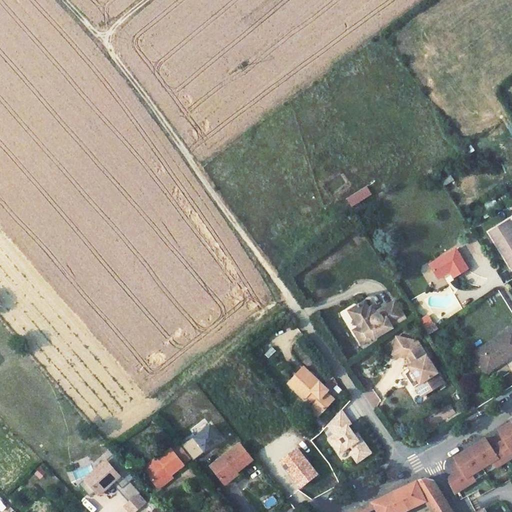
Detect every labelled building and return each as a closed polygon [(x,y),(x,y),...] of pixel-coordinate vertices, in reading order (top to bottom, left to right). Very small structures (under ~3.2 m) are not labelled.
[(473,151),(468,143),(462,147),(467,155),(473,151)] [(444,185),(453,180),(447,170),(438,175),(444,185)] [(494,242),(511,271),(511,234),(511,233),(494,242)] [(452,248),(427,264),(438,280),(448,273),(452,277),(465,268),(452,248)] [(354,331),(363,345),(375,337),(374,335),(391,324),(390,323),(404,314),(393,297),(374,309),(370,303),(367,305),(362,299),(355,303),(353,313),(362,327),(354,331)] [(353,313),(355,303),(347,308),(358,325),(353,329),(354,331),(362,327),(353,313)] [(431,319),(422,325),(426,332),(436,326),(431,319)] [(436,326),(426,332),(429,336),(438,330),(436,326)] [(511,328),(500,336),(503,340),(511,334),(511,328)] [(500,336),(474,352),(486,370),(498,361),(500,366),(511,358),(511,334),(503,340),(500,336)] [(407,367),(413,376),(425,395),(438,387),(432,378),(439,374),(421,347),(409,344),(409,342),(394,338),(391,353),(406,356),(411,364),(407,367)] [(498,361),(486,370),(488,374),(500,366),(498,361)] [(295,386),(306,397),(309,395),(317,403),(315,404),(320,410),(334,397),(326,388),(327,387),(307,365),(293,379),(298,384),(295,386)] [(445,383),(439,374),(432,378),(438,387),(445,383)] [(407,380),(419,399),(425,395),(413,376),(407,380)] [(311,408),(317,413),(320,410),(315,404),(311,408)] [(370,454),(360,439),(357,441),(347,427),(350,425),(340,411),(327,426),(334,436),(328,440),(338,455),(350,447),(353,452),(350,454),(356,463),(370,454)] [(461,460),(450,467),(455,475),(449,478),(449,483),(455,495),(475,482),(472,476),(494,463),(497,469),(511,459),(511,423),(503,428),(506,433),(483,446),(481,442),(459,456),(461,460)] [(240,448),(211,470),(225,487),(239,476),(254,465),(240,448)] [(173,452),(145,473),(159,490),(173,479),(186,469),(173,452)] [(123,462),(115,454),(107,461),(109,463),(114,470),(123,462)] [(131,482),(136,478),(123,462),(114,470),(109,463),(88,481),(86,479),(80,485),(90,497),(96,491),(100,495),(113,483),(116,481),(123,489),(131,482)] [(239,476),(225,487),(226,490),(241,479),(239,476)] [(425,478),(417,481),(426,500),(432,511),(453,511),(433,479),(425,478)] [(173,479),(159,490),(163,494),(177,483),(173,479)] [(140,493),(131,482),(123,489),(116,481),(113,483),(130,503),(140,493)] [(389,495),(373,502),(378,511),(403,511),(426,500),(417,481),(389,495)] [(136,511),(145,505),(138,496),(140,493),(130,503),(125,506),(130,511),(136,511)]
